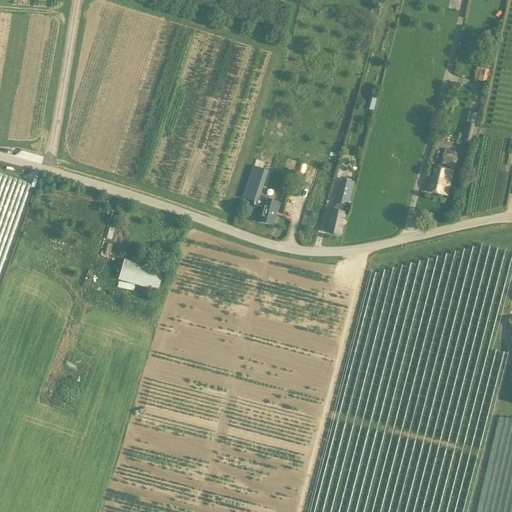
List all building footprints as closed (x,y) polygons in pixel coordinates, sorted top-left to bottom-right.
[(479,68),(477,79),(488,82),(491,71),(492,67),(481,64),(480,68),(479,68)] [(377,95),(370,93),(366,109),(373,111),(377,95)] [(466,122),(461,141),(474,144),(479,126),(478,125),(466,122)] [(435,166),(429,191),(441,195),(441,194),(447,196),(453,171),(453,169),(454,170),(457,159),(442,155),(439,167),(435,166)] [(289,158),(286,170),(305,175),(308,163),(289,158)] [(256,198),(265,171),(253,167),(243,198),(254,201),(253,205),(262,208),(264,200),(256,198)] [(330,210),(325,232),(339,235),(344,214),(346,214),(348,206),(354,183),(344,180),(338,204),(339,204),(337,212),(332,211),(330,210)] [(262,208),(258,222),(272,226),(278,203),(264,199),(264,200),(262,208)] [(162,272),(124,260),(118,280),(157,291),(162,272)] [(90,287),(95,271),(88,269),(83,285),(90,287)]
